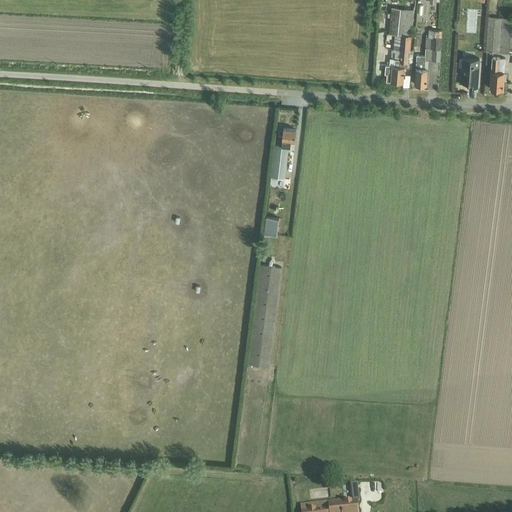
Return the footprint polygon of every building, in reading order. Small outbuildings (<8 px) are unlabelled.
[(428,13),(426,4),(418,5),(419,15),(428,13)] [(385,65),(385,73),(387,74),(386,81),(403,82),(404,74),(405,74),(405,73),(404,72),(404,66),(407,67),(407,61),(412,61),(413,50),(410,50),(414,9),(391,7),(389,33),(395,34),(392,52),(394,52),(394,51),(395,51),(395,58),(389,57),(389,65),(385,65)] [(511,18),(488,16),(485,51),(511,53),(511,18)] [(417,55),(415,84),(427,84),(428,60),(440,61),(442,30),(428,29),(428,36),(426,36),(425,55),(417,55)] [(462,57),(462,66),(461,82),(462,82),(462,84),(465,84),(465,83),(468,83),(468,87),(477,87),(479,58),(462,57)] [(492,57),(490,88),(503,89),(504,80),(506,80),(506,73),(504,73),(505,58),(492,57)] [(275,143),(271,176),(285,178),(289,145),(294,146),(294,141),(295,141),(296,128),(284,127),(283,135),(278,135),(277,144),(275,143)] [(266,216),(264,232),(277,234),(279,217),(266,216)] [(261,264),(248,363),(269,366),(282,267),(261,264)] [(328,503),(300,506),(301,511),(358,511),(357,502),(360,502),(358,484),(350,485),(353,502),(345,503),(344,500),(328,502),(328,503)]
